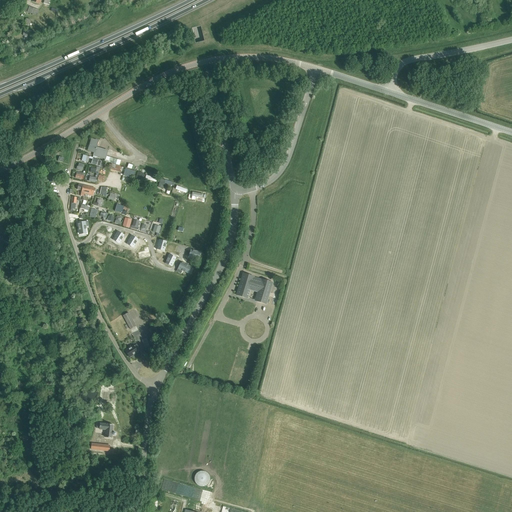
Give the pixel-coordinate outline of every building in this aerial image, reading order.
[(27,12),(37,16),(39,11),(29,7),(27,12)] [(105,159),(108,151),(96,148),(98,141),(91,139),(88,151),(94,153),(93,156),(105,159)] [(111,164),(110,169),(125,174),(126,168),(111,164)] [(127,168),(125,174),(128,174),(127,176),(131,178),(134,171),(127,168)] [(161,180),(159,187),(163,188),(164,185),(168,186),(167,189),(170,190),(172,182),(161,180)] [(93,196),(95,188),(78,184),(77,190),(82,191),(80,196),(84,196),(84,194),(93,196)] [(125,219),(123,226),(130,227),(132,220),(125,219)] [(132,226),(131,228),(137,230),(138,230),(139,227),(138,227),(139,222),(134,221),(133,226),(132,226)] [(166,248),(168,239),(161,238),(159,246),(166,248)] [(100,242),(98,248),(106,251),(108,245),(100,242)] [(184,263),(181,273),(191,276),(194,266),(184,263)] [(244,273),(238,295),(250,299),(252,290),(259,292),(256,301),(268,304),(275,282),(263,279),(256,277),(256,276),(244,273)] [(129,313),(123,316),(130,329),(136,326),(129,313)] [(147,338),(142,340),(145,349),(150,348),(147,338)] [(137,351),(139,349),(136,345),(134,346),(125,351),(129,358),(138,352),(137,351)] [(97,424),(97,428),(100,429),(106,430),(105,438),(112,439),(112,435),(113,435),(114,435),(115,436),(116,435),(116,434),(115,433),(114,433),(112,433),(113,425),(107,424),(107,425),(100,424),(100,425),(97,424)] [(197,471),(196,485),(209,485),(210,472),(197,471)]
